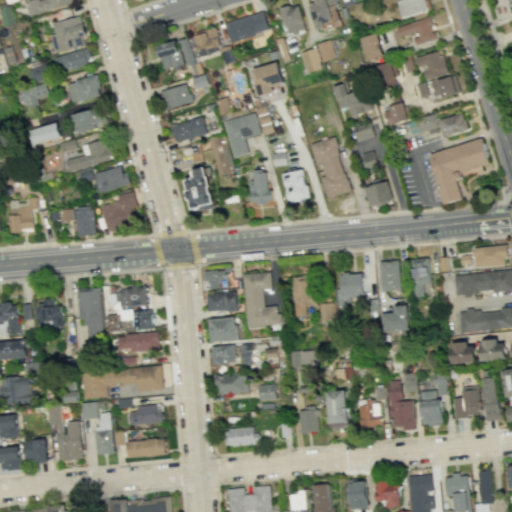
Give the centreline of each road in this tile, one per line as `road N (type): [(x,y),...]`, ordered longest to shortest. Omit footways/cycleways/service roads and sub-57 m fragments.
road 1 (residential): [(203,511),(178,250),(105,0)]
road 2 (residential): [(0,492),(511,442)]
road 3 (secondary): [(0,264),(511,217)]
road 4 (secondary): [(511,158),(461,0)]
